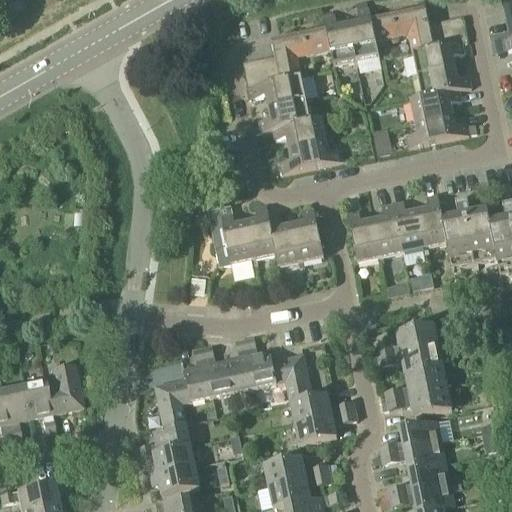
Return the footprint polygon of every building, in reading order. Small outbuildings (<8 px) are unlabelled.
[(511,3),(501,5),(507,33),(511,31),(511,3)] [(10,21),(24,13),(20,5),(6,13),(10,21)] [(357,77),(380,72),(374,46),(370,25),(368,14),(356,16),(359,28),(347,30),(356,72),(357,77)] [(424,14),(370,25),(374,46),(407,39),(412,59),(433,55),(428,29),(425,19),(424,14)] [(322,23),(325,34),(330,56),(329,56),(332,72),(353,68),(354,73),(356,72),(347,30),(336,32),(334,21),(322,23)] [(459,23),(448,25),(453,50),(460,49),(461,49),(465,49),(459,23)] [(444,52),(453,50),(448,25),(438,27),(444,52)] [(433,55),(444,52),(438,27),(428,29),(433,55)] [(325,34),(279,44),(271,46),(270,46),(274,61),(279,87),(300,83),(296,63),(329,56),(330,56),(325,34)] [(411,83),(454,74),(451,62),(463,60),(461,49),(460,49),(453,50),(444,52),(433,55),(412,59),(416,79),(411,80),(411,83)] [(279,87),(274,61),(264,63),(269,89),(279,87)] [(258,92),(269,89),(264,63),(253,66),(258,92)] [(242,68),(245,82),(247,94),(258,92),(253,66),(242,68)] [(454,74),(411,83),(412,85),(417,84),(421,103),(421,104),(458,96),(458,97),(470,94),(467,83),(456,85),(454,74)] [(304,102),(300,83),(279,87),(269,89),(258,92),(247,94),(246,94),(248,105),(265,101),(268,113),(310,104),(309,101),(304,102)] [(408,127),(409,130),(451,121),(449,110),(460,107),(458,97),(458,96),(421,104),(421,103),(409,106),(414,126),(408,127)] [(258,126),(261,138),(273,135),(309,127),(305,107),(310,106),(310,104),(268,113),(270,124),(258,126)] [(405,142),(408,154),(468,141),(465,130),(454,132),(451,121),(409,130),(414,129),(416,140),(405,142)] [(309,127),(273,135),(275,146),(286,144),(288,155),(331,146),(330,144),(325,145),(321,124),(309,127)] [(377,160),(392,157),(387,135),(372,138),(377,160)] [(279,169),(282,180),(342,168),(339,156),(328,158),(326,148),(331,146),(288,155),(291,166),(279,169)] [(427,215),(416,217),(425,259),(428,259),(427,254),(446,250),(441,224),(442,224),(437,200),(425,203),(427,215)] [(496,264),(489,228),(486,215),(469,218),(466,205),(455,207),(458,221),(442,224),(441,224),(446,250),(451,274),(471,269),(472,275),(477,274),(476,268),(496,264)] [(403,208),(392,210),(402,259),(422,255),(423,260),(425,259),(416,217),(405,219),(403,208)] [(505,225),(489,228),(496,264),(498,278),(511,275),(511,209),(502,211),(505,225)] [(383,224),(372,226),(381,269),(383,268),(382,263),(402,259),(392,210),(380,212),(383,224)] [(251,271),(254,271),(245,228),(234,231),(230,211),(206,216),(218,273),(250,266),(251,271)] [(256,226),(245,228),(254,271),(256,270),(255,265),(275,261),(267,224),(268,224),(266,212),(254,215),(256,226)] [(304,228),(292,231),(301,273),(304,273),(302,267),(323,263),(313,215),(301,217),(304,228)] [(381,269),(372,226),(360,229),(358,217),(346,220),(357,268),(377,264),(378,269),(381,269)] [(278,222),(268,224),(267,224),(275,261),(277,273),(297,268),(299,274),(301,273),(292,231),(281,233),(278,222)] [(421,282),(423,296),(432,294),(429,281),(421,282)] [(200,287),(199,304),(213,304),(214,287),(200,287)] [(375,355),(377,364),(437,351),(433,330),(395,338),(398,350),(375,355)] [(253,344),(244,346),(254,394),(275,390),(271,368),(269,357),(257,360),(253,344)] [(238,364),(226,366),(233,399),(254,394),(244,346),(235,348),(238,364)] [(437,351),(377,364),(379,374),(402,369),(404,380),(442,373),(437,351)] [(461,382),(488,380),(487,352),(459,353),(461,382)] [(211,353),(201,355),(212,403),(233,399),(226,366),(214,369),(211,353)] [(196,373),(183,375),(185,386),(186,386),(191,408),(212,403),(201,355),(192,357),(196,373)] [(271,368),(275,390),(285,388),(289,408),(312,404),(312,403),(303,361),(271,368)] [(53,385),(43,388),(50,420),(82,414),(73,370),(50,375),(53,385)] [(384,397),(386,407),(446,394),(442,373),(404,380),(407,392),(384,397)] [(154,392),(163,435),(185,430),(181,410),(191,408),(186,386),(185,386),(154,392)] [(43,388),(23,392),(30,424),(40,422),(44,438),(54,436),(50,420),(43,388)] [(23,392),(1,396),(11,445),(20,443),(17,427),(30,424),(23,392)] [(446,394),(386,407),(388,416),(411,411),(413,423),(451,415),(446,394)] [(1,396),(0,396),(0,440),(1,447),(11,445),(1,396)] [(312,404),(289,408),(294,430),(354,417),(352,408),(329,412),(327,400),(312,403),(312,404)] [(354,417),(294,430),(298,451),(336,443),(333,431),(356,426),(354,417)] [(378,452),(380,461),(441,448),(436,427),(399,435),(401,447),(378,452)] [(461,450),(458,427),(446,428),(449,451),(461,450)] [(481,440),(497,437),(495,428),(479,432),(481,440)] [(155,449),(150,450),(139,452),(141,462),(152,460),(152,459),(189,451),(185,430),(163,435),(152,437),(155,449)] [(497,437),(481,440),(484,455),(500,451),(497,437)] [(233,460),(242,458),(238,442),(230,443),(233,460)] [(441,448),(380,461),(382,470),(405,466),(408,477),(445,470),(441,448)] [(148,473),(150,482),(194,472),(189,451),(152,459),(152,460),(155,471),(148,473)] [(263,471),(268,492),(328,479),(326,470),(303,475),(301,463),(263,471)] [(387,494),(389,503),(449,491),(445,470),(408,477),(410,489),(387,494)] [(194,472),(150,482),(152,491),(159,490),(161,502),(199,494),(194,472)] [(220,490),(229,488),(226,472),(216,474),(220,490)] [(321,503),(309,505),(307,494),(330,489),(328,479),(268,492),(271,511),(281,511),(283,511),(321,503)] [(59,488),(0,500),(0,504),(1,510),(17,507),(18,511),(51,511),(57,511),(55,499),(61,498),(59,488)] [(453,511),(449,491),(389,503),(390,511),(394,511),(414,508),(414,511),(453,511)] [(283,511),(325,511),(346,508),(344,498),(321,503),(283,511)] [(223,503),(224,511),(233,511),(232,501),(223,503)]
